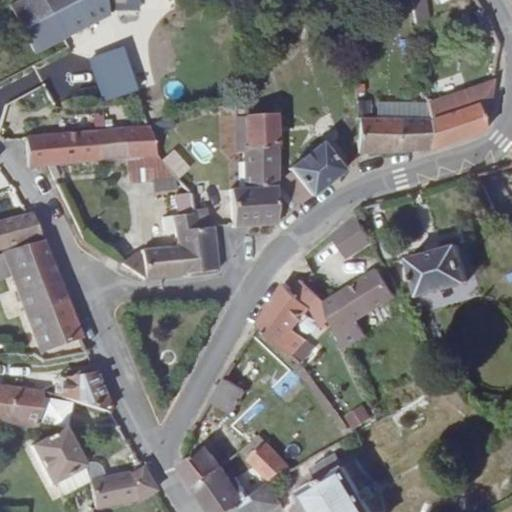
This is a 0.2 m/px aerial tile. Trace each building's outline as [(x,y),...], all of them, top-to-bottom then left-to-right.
[(109,9),(106,0),(23,0),(11,6),(35,51),(110,14),(109,9)] [(137,0),(106,0),(109,9),(137,10),(137,0)] [(428,21),(424,0),(411,0),(416,26),(428,21)] [(105,101),(135,90),(122,49),(91,59),(105,101)] [(0,88),(0,128),(1,131),(54,111),(40,74),(0,88)] [(466,137),(486,131),(494,81),(428,102),(428,105),(431,121),(429,150),(466,137)] [(392,152),(429,150),(431,121),(379,120),(371,120),(370,101),(356,102),(356,120),(359,122),(357,154),(392,152)] [(428,105),(379,104),(379,120),(431,121),(428,105)] [(244,117),(246,147),(276,145),(274,115),(244,117)] [(244,117),(235,117),(236,136),(237,136),(237,153),(244,153),(244,147),(246,147),(244,117)] [(157,156),(149,127),(119,129),(126,158),(156,156),(157,156)] [(90,132),(93,161),(98,160),(126,158),(119,129),(90,132)] [(28,168),(93,161),(90,132),(25,138),(28,168)] [(276,224),(343,172),(320,144),(288,170),(291,174),(276,186),(276,224)] [(276,145),(246,147),(244,147),(244,153),(244,190),(229,190),(232,228),(276,224),(276,186),(276,145)] [(126,158),(98,160),(99,168),(127,165),(129,181),(153,180),(154,193),(176,190),(174,176),(156,156),(126,158)] [(217,271),(213,227),(210,228),(208,219),(194,220),(193,211),(190,195),(175,196),(178,216),(162,218),(165,234),(175,232),(177,248),(141,251),(120,264),(143,280),(152,279),(217,271)] [(193,211),(194,220),(208,219),(206,209),(193,211)] [(347,259),(372,242),(355,211),(330,233),(347,259)] [(0,249),(41,238),(32,214),(0,221),(0,249)] [(57,276),(42,241),(4,252),(4,253),(0,254),(0,279),(12,275),(42,353),(82,339),(77,327),(57,276)] [(419,296),(468,283),(458,246),(409,259),(419,296)] [(365,335),(356,321),(395,297),(378,270),(326,303),(325,303),(331,317),(343,349),(365,335)] [(309,307),(319,296),(303,281),(293,291),(309,307)] [(275,299),(257,325),(300,364),(315,347),(293,329),(311,308),(309,307),(293,291),(285,284),(275,299)] [(325,303),(326,303),(319,296),(309,307),(311,308),(321,328),(331,317),(325,303)] [(110,411),(95,372),(65,378),(63,381),(62,382),(29,378),(28,390),(43,392),(62,396),(62,398),(108,412),(110,411)] [(231,414),(244,390),(225,379),(211,401),(231,414)] [(0,423),(38,429),(43,392),(28,390),(0,386),(0,423)] [(352,428),(371,417),(363,403),(344,414),(352,428)] [(231,426),(209,440),(223,461),(245,447),(231,426)] [(65,495),(89,482),(84,466),(64,429),(30,447),(50,485),(57,481),(65,495)] [(266,442),(260,436),(243,451),(250,458),(266,442)] [(271,481),(289,466),(266,442),(250,458),(248,459),(271,481)] [(195,488),(223,468),(207,446),(180,466),(180,468),(195,488)] [(371,511),(337,455),(311,470),(316,478),(300,488),(303,493),(301,494),(312,511),(371,511)] [(89,482),(95,510),(137,502),(156,491),(140,465),(127,474),(104,478),(104,473),(101,467),(96,463),(90,463),(84,466),(89,482)] [(212,511),(229,511),(244,502),(249,498),(237,477),(231,481),(223,468),(195,488),(205,502),(212,511)] [(244,502),(229,511),(279,511),(284,510),(281,505),(282,505),(269,482),(249,498),(244,502)]
